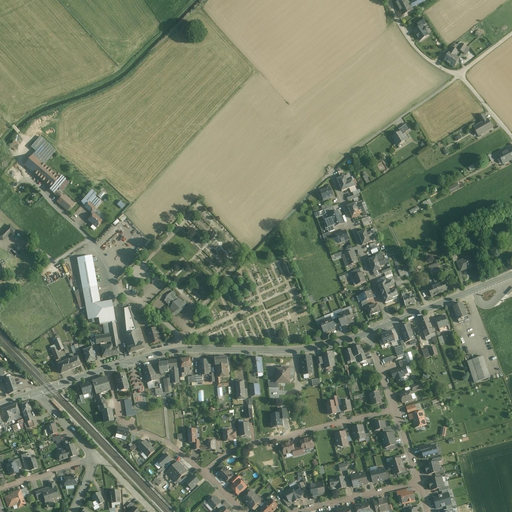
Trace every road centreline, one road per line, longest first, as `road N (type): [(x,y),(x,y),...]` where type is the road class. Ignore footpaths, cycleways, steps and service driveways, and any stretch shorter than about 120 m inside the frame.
road 1 (residential): [(394,409),(256,442),(204,474)]
road 2 (secondary): [(181,349),(285,352),(368,333)]
road 3 (residential): [(390,324),(332,172)]
road 4 (residential): [(115,285),(88,238),(28,180)]
road 5 (residential): [(418,482),(297,511)]
